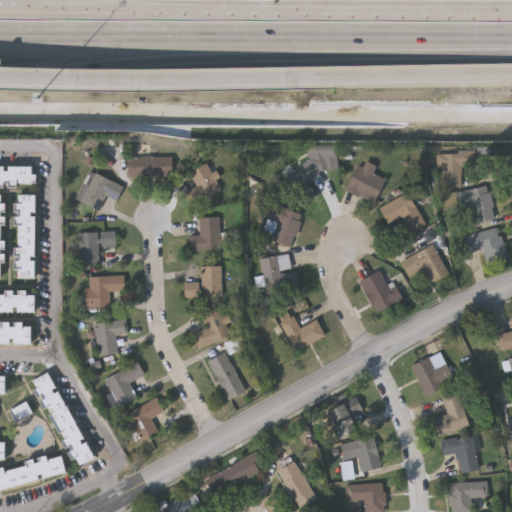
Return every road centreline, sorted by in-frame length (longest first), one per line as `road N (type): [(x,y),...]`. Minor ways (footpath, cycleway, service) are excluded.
road 1 (motorway): [(0,34),(511,36)]
road 2 (secondary): [(0,107),(511,108)]
road 3 (tertiary): [(511,285),(429,323),(97,511)]
road 4 (motorway): [(0,78),(190,59),(469,53)]
road 5 (motorway): [(511,15),(65,11)]
road 6 (residential): [(223,441),(161,341),(154,222)]
road 7 (residential): [(417,511),(412,439),(372,355)]
road 8 (motorway): [(136,82),(281,80)]
road 9 (motorway): [(368,78),(511,73)]
road 10 (motorway): [(0,81),(136,82)]
road 11 (residential): [(372,355),(326,277),(348,238)]
